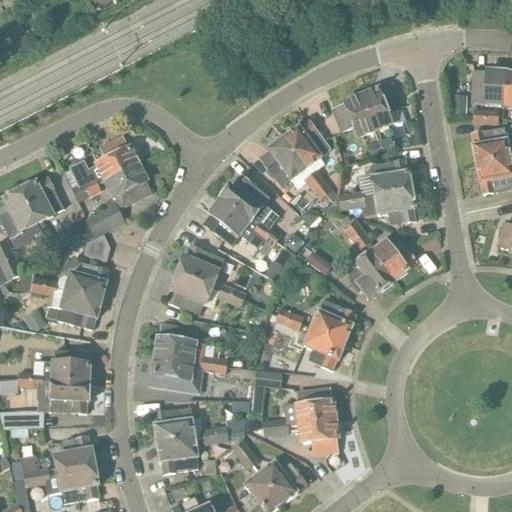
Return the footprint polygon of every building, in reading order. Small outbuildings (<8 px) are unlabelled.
[(37,44),(31,34),(18,41),(24,51),(37,44)] [(504,111),(507,74),(487,73),(487,75),(475,74),(473,99),(485,99),(485,108),(502,109),(502,111),(504,111)] [(362,98),(377,135),(395,128),(390,116),(400,112),(391,88),(379,92),(379,91),(362,98)] [(466,117),(467,98),(449,97),(448,117),(466,117)] [(357,143),(377,135),(362,98),(344,105),(344,106),(334,110),(343,134),(352,131),(357,143)] [(485,126),(486,114),(473,113),(473,126),(485,126)] [(486,114),(485,126),(499,127),(499,114),(486,114)] [(283,140),(306,172),(331,154),(309,123),(300,130),(299,129),(283,140)] [(475,167),(511,160),(508,141),(507,141),(505,131),(471,137),(473,148),(472,149),(475,167)] [(380,143),(385,156),(397,151),(392,138),(380,143)] [(89,199),(101,193),(98,187),(103,185),(139,166),(130,150),(129,150),(124,140),(100,152),(105,163),(95,168),(95,169),(90,172),(85,163),(69,170),(70,172),(78,188),(83,186),(89,199)] [(290,184),(306,172),(283,140),(268,152),(269,153),(260,160),(275,181),(282,190),(290,184)] [(373,161),(385,156),(380,143),(368,148),(373,161)] [(511,187),(511,163),(511,160),(475,167),(478,186),(479,185),(481,197),(508,192),(510,192),(509,188),(511,187)] [(373,199),(412,193),(409,175),(408,175),(406,163),(369,169),(373,199)] [(139,166),(103,185),(112,202),(116,201),(121,210),(151,194),(146,184),(147,183),(139,166)] [(312,193),(324,183),(317,173),(304,183),(312,193)] [(220,201),(251,225),(265,208),(270,201),(252,186),(253,185),(241,176),(234,185),(233,185),(220,201)] [(40,250),(54,243),(48,230),(46,231),(43,225),(55,219),(54,217),(64,211),(54,191),(55,191),(49,179),(37,185),(36,184),(19,193),(41,234),(41,235),(35,238),(36,241),(40,250)] [(324,183),(312,193),(319,202),(332,192),(324,183)] [(16,251),(36,241),(35,238),(41,235),(41,234),(19,193),(2,202),(3,203),(0,204),(0,221),(10,241),(16,251)] [(373,199),(364,200),(365,209),(367,218),(376,217),(376,219),(389,217),(390,226),(403,225),(415,223),(414,212),(415,211),(412,193),(373,199)] [(365,209),(364,200),(363,194),(351,196),(353,211),(365,209)] [(353,211),(351,196),(338,197),(341,212),(342,212),(353,211)] [(257,230),(251,225),(220,201),(208,217),(209,218),(202,227),(214,237),(215,236),(232,250),(240,240),(255,252),(262,243),(272,231),(262,224),(257,230)] [(96,239),(125,224),(116,207),(87,221),(96,239)] [(301,217),(310,227),(319,218),(320,218),(314,212),(307,212),(301,217)] [(94,239),(84,219),(67,227),(77,248),(94,239)] [(351,244),(364,234),(356,224),(343,233),(351,244)] [(511,226),(506,225),(499,250),(510,253),(510,255),(511,255),(511,226)] [(272,251),(277,245),(282,239),(272,231),(262,243),(272,251)] [(364,234),(351,244),(360,255),(373,245),(364,234)] [(106,265),(110,250),(104,238),(87,246),(84,259),(106,265)] [(22,278),(24,276),(8,242),(0,246),(0,269),(7,285),(22,278)] [(370,254),(394,286),(394,285),(393,284),(408,274),(407,272),(416,265),(400,244),(393,250),(387,242),(370,254)] [(40,250),(47,264),(55,260),(61,256),(54,243),(40,250)] [(177,276),(214,291),(217,284),(226,262),(190,248),(186,259),(185,258),(177,276)] [(284,277),(296,258),(284,250),(271,267),(284,277)] [(332,269),(312,254),(306,263),(325,278),(332,269)] [(379,296),(394,286),(370,254),(353,266),(355,268),(346,275),(368,303),(378,295),(379,296)] [(57,292),(102,303),(106,284),(108,274),(83,267),(80,276),(70,273),(68,280),(65,279),(59,282),(58,285),(57,292)] [(264,276),(277,285),(284,277),(271,267),(264,276)] [(43,297),(46,282),(34,280),(31,273),(24,276),(22,278),(19,293),(31,295),(43,297)] [(206,309),(214,291),(177,276),(170,293),(172,294),(167,305),(178,310),(178,311),(199,319),(203,308),(206,309)] [(57,292),(58,285),(46,282),(43,297),(54,299),(52,310),(47,309),(45,320),(59,322),(93,332),(96,322),(97,322),(102,303),(57,292)] [(228,306),(235,291),(223,286),(220,293),(217,301),(228,306)] [(246,296),(235,291),(228,306),(240,311),(241,309),(246,296)] [(311,329),(347,345),(354,329),(352,328),(356,318),(332,307),(328,316),(318,312),(311,329)] [(286,329),(292,315),(281,310),(275,325),(286,329)] [(34,335),(47,328),(37,312),(25,320),(34,335)] [(266,322),(265,313),(256,314),(257,323),(266,322)] [(292,315),(286,329),(299,335),(305,320),(292,315)] [(155,359),(195,365),(202,366),(203,358),(205,346),(197,345),(199,334),(161,329),(159,341),(158,341),(155,359)] [(339,364),(347,345),(311,329),(302,349),(312,354),(308,363),(321,368),(333,373),(337,363),(339,364)] [(44,384),(90,386),(91,366),(89,366),(89,355),(63,354),(56,354),(55,366),(45,365),(44,376),(44,383),(44,384)] [(215,360),(203,358),(202,366),(201,371),(201,373),(213,375),(215,360)] [(181,384),(192,385),(195,365),(155,359),(153,378),(154,378),(152,390),(179,394),(181,384)] [(215,360),(213,375),(226,377),(227,367),(228,362),(215,360)] [(281,391),(282,376),(256,373),(254,388),(281,391)] [(31,391),(32,376),(19,375),(18,391),(31,391)] [(44,383),(44,376),(32,376),(31,391),(39,391),(38,414),(61,415),(88,416),(88,403),(89,403),(90,386),(44,384),(44,383)] [(297,426),(335,421),(333,403),(332,404),(330,392),(296,396),(297,406),(294,406),(297,426)] [(262,416),(264,403),(253,402),(252,415),(262,416)] [(250,413),(250,403),(232,403),(232,413),(250,413)] [(192,441),(196,440),(193,421),(191,421),(190,412),(156,416),(157,426),(156,426),(158,446),(192,441)] [(10,431),(27,430),(26,413),(0,414),(0,419),(2,432),(10,431)] [(245,433),(247,420),(226,422),(229,434),(245,433)] [(274,422),(276,437),(290,435),(287,420),(274,422)] [(335,421),(297,426),(299,447),(312,446),(313,459),(338,456),(337,441),(338,441),(335,421)] [(264,439),(276,437),(274,422),(262,424),(264,439)] [(214,430),(217,446),(229,444),(227,429),(214,430)] [(204,448),(217,446),(214,430),(202,432),(204,448)] [(192,441),(158,446),(162,477),(176,475),(188,473),(187,462),(199,461),(196,440),(192,441)] [(49,478),(95,469),(92,451),(90,451),(88,441),(62,445),(63,454),(53,456),(55,472),(48,473),(49,478)] [(238,461),(250,452),(243,443),(231,452),(238,461)] [(250,452),(238,461),(247,473),(259,463),(250,452)] [(15,484),(24,482),(23,474),(21,463),(12,465),(15,484)] [(260,476),(283,506),(297,495),(296,494),(306,487),(297,476),(289,467),(281,473),(274,465),(260,476)] [(48,470),(34,472),(37,487),(53,485),(54,497),(62,495),(64,505),(99,499),(97,488),(98,488),(95,469),(49,478),(48,473),(48,470)] [(37,487),(34,472),(23,474),(24,482),(26,489),(32,488),(37,487)] [(275,511),(283,506),(260,476),(244,488),(251,497),(244,502),(242,504),(248,511),(275,511)] [(211,511),(209,508),(200,511),(195,500),(172,511),(171,511),(211,511)]
